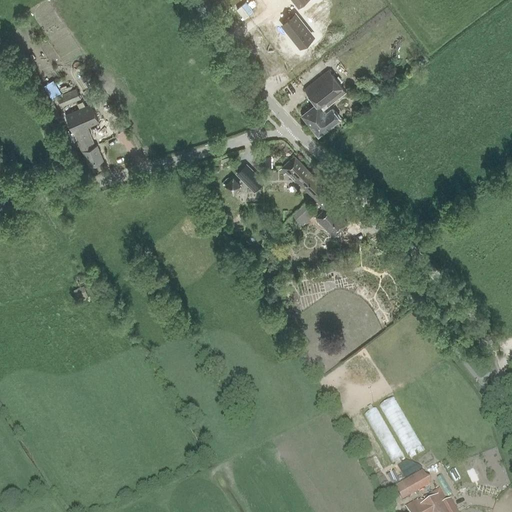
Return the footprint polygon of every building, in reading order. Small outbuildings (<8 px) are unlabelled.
[(379,0),(366,0),(334,23),(370,74),(411,45),(379,0)] [(300,47),(313,37),(295,14),(282,24),(300,47)] [(329,71),(304,90),(315,104),(302,115),(313,129),(322,121),(320,119),(325,115),(322,110),(345,92),(329,71)] [(79,95),(61,103),(63,108),(81,100),(79,95)] [(99,123),(91,104),(64,116),(72,135),(73,134),(81,153),(82,152),(88,167),(105,160),(98,145),(96,146),(88,128),(99,123)] [(322,121),(313,129),(320,138),(342,121),(332,109),(325,115),(320,119),(322,121)] [(320,187),(323,185),(295,155),(280,170),(290,182),(292,180),(298,187),(300,184),(312,196),(320,187)] [(275,167),(275,156),(262,156),(262,167),(275,167)] [(240,170),(245,163),(242,160),(236,167),(240,170)] [(255,192),(265,181),(247,163),(237,173),(255,192)] [(233,194),(242,186),(233,177),(224,186),(233,194)] [(320,187),(312,196),(325,210),(316,218),(334,237),(347,225),(332,209),(339,202),(323,185),(320,187)] [(293,217),(303,227),(315,215),(306,205),(293,217)] [(85,287),(74,290),(76,299),(87,296),(85,287)] [(422,447),(398,396),(383,403),(407,454),(422,447)] [(380,406),(368,412),(391,462),(404,457),(380,406)] [(423,470),(395,487),(405,504),(433,487),(423,470)] [(421,500),(406,509),(408,511),(449,511),(445,504),(447,503),(447,502),(440,489),(424,498),(425,500),(422,502),(421,500)]
